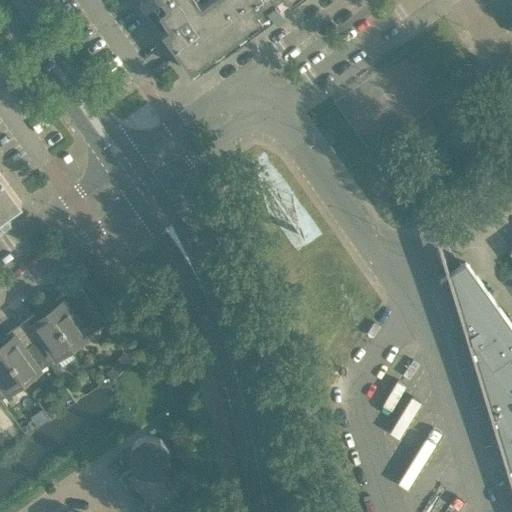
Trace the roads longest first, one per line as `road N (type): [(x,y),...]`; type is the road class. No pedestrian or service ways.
road 1 (residential): [(156,184),(414,0)]
road 2 (residential): [(351,0),(133,154)]
road 3 (tertiary): [(245,407),(237,356),(156,184)]
road 4 (tertiary): [(130,203),(188,287),(245,407)]
road 5 (tertiary): [(133,154),(21,0)]
road 6 (tertiary): [(0,15),(108,171)]
road 7 (residential): [(0,299),(130,203)]
road 8 (residential): [(108,171),(0,249)]
